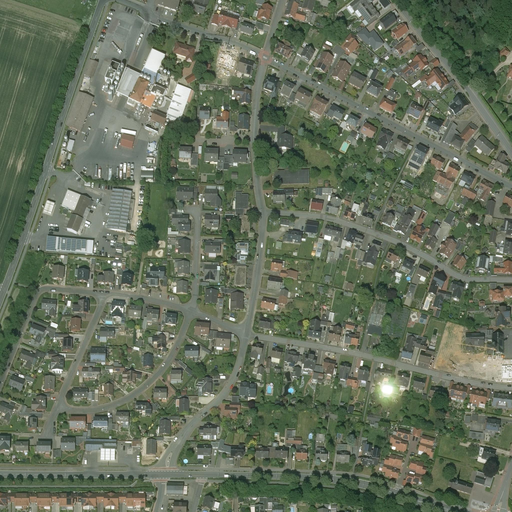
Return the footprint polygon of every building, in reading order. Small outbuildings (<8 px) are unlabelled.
[(158,0),(157,6),(157,5),(164,8),(165,8),(167,0),(158,0)] [(167,0),(165,8),(176,12),(180,0),(167,0)] [(208,0),(196,0),(192,12),(204,16),(207,7),(208,0)] [(300,2),(294,0),(289,0),(288,6),(287,6),(285,16),(294,19),(296,12),(298,8),(302,9),(303,5),(299,3),(300,2)] [(315,1),(312,0),(304,0),(303,5),(302,9),(311,12),(315,1)] [(357,0),(349,6),(354,12),(357,10),(367,23),(375,16),(367,6),(366,3),(363,0),(357,0)] [(390,5),(386,0),(381,0),(378,2),(384,10),(390,5)] [(263,6),(261,12),(259,11),(257,19),(262,21),(262,19),(268,21),(272,9),(263,6)] [(306,15),(296,12),(294,19),(304,22),(306,15)] [(227,15),(221,13),(220,17),(220,18),(218,24),(222,25),(222,26),(224,27),(227,15)] [(316,15),(311,13),(308,23),(314,24),(316,15)] [(385,30),(396,22),(393,18),(390,14),(380,23),(385,30)] [(233,16),(227,15),(224,27),(229,28),(233,16)] [(220,17),(214,16),(211,24),(217,26),(218,24),(220,18),(220,17)] [(239,18),(233,16),(229,28),(231,29),(231,27),(235,29),(236,29),(237,23),(239,18)] [(375,16),(367,23),(369,25),(377,19),(375,16)] [(265,25),(256,22),(255,27),(258,28),(257,30),(263,31),(265,25)] [(253,28),(243,25),(241,33),(251,37),(253,32),(251,32),(253,28)] [(402,25),(392,33),(397,40),(407,32),(402,25)] [(358,34),(361,39),(368,34),(365,29),(358,34)] [(368,45),(370,44),(374,51),(383,45),(373,32),(369,35),(368,34),(361,39),(368,45)] [(351,35),(345,41),(348,44),(344,48),(350,53),(351,54),(351,53),(352,52),(354,52),(355,50),(355,49),(358,46),(353,42),(356,39),(351,35)] [(411,37),(404,42),(410,49),(412,47),(413,49),(416,48),(414,46),(417,44),(411,37)] [(282,47),(278,45),(277,45),(274,50),(276,50),(274,53),(281,56),(287,44),(285,42),(282,47)] [(405,42),(395,49),(400,56),(410,49),(405,42)] [(194,50),(177,44),(173,53),(187,58),(186,62),(192,63),(194,50)] [(290,45),(287,44),(281,56),(287,60),(289,57),(290,58),(293,53),(291,52),(288,50),(290,45)] [(299,48),(296,54),(301,57),(305,51),(299,48)] [(314,53),(306,49),(305,51),(301,57),(305,59),(304,60),(309,63),(314,53)] [(505,49),(499,55),(503,59),(509,53),(505,49)] [(165,57),(152,51),(144,69),(157,75),(165,57)] [(333,59),(323,54),(319,61),(330,66),(331,64),(331,62),(333,59)] [(415,64),(412,66),(411,65),(409,66),(410,66),(414,71),(418,68),(421,72),(429,68),(421,55),(412,62),(415,64)] [(355,61),(347,57),(345,61),(353,65),(355,61)] [(436,58),(430,62),(434,68),(440,65),(436,58)] [(247,62),(241,60),(237,71),(244,74),(247,62)] [(330,66),(319,61),(316,68),(319,70),(320,72),(322,72),(325,73),(327,70),(328,69),(330,66)] [(254,64),(247,62),(244,74),(250,75),(254,64)] [(110,63),(101,80),(108,84),(111,79),(113,80),(116,76),(112,74),(115,69),(117,70),(119,67),(115,65),(115,66),(110,63)] [(345,64),(344,64),(340,63),(338,66),(337,67),(335,69),(346,75),(349,67),(346,65),(345,64)] [(403,71),(401,72),(403,75),(406,78),(414,72),(414,71),(410,66),(403,71)] [(400,68),(394,72),(400,77),(403,75),(401,72),(403,71),(400,68)] [(346,75),(335,69),(334,72),(334,74),(332,77),(336,79),(336,81),(338,80),(342,82),(346,75)] [(437,71),(431,75),(435,82),(437,84),(444,79),(437,71)] [(366,81),(353,74),(348,83),(361,90),(366,81)] [(193,75),(185,80),(188,84),(196,79),(193,75)] [(427,78),(424,81),(427,85),(429,87),(435,82),(431,75),(427,78)] [(425,76),(419,80),(424,87),(427,85),(424,81),(427,78),(425,76)] [(278,83),(267,79),(264,90),(274,93),(276,88),(278,83)] [(149,85),(139,81),(132,96),(130,96),(128,100),(129,100),(127,104),(134,107),(136,103),(144,107),(145,106),(150,109),(156,96),(163,100),(166,94),(159,90),(162,91),(164,87),(158,84),(156,88),(149,85)] [(390,81),(385,90),(389,91),(393,82),(390,81)] [(295,88),(286,83),(283,88),(280,94),(289,99),(292,93),(295,88)] [(382,89),(371,83),(366,93),(377,99),(382,89)] [(178,86),(167,118),(166,120),(179,124),(191,91),(178,86)] [(311,96),(300,90),(297,96),(295,100),(300,102),(300,101),(306,104),(306,105),(311,96)] [(417,91),(413,98),(418,100),(421,94),(417,91)] [(241,92),(241,93),(232,92),(231,103),(234,103),(235,102),(235,98),(241,98),(240,104),(249,105),(250,93),(243,92),(241,92)] [(397,95),(390,92),(385,101),(392,105),(397,95)] [(79,94),(66,127),(80,133),(93,99),(79,94)] [(460,96),(454,101),(457,106),(456,107),(454,104),(449,107),(455,115),(468,106),(460,96)] [(327,104),(316,98),(313,105),(314,105),(310,111),(320,117),(323,112),(325,109),(327,104)] [(385,101),(383,100),(379,108),(391,114),(395,107),(392,105),(385,101)] [(344,113),(335,108),(333,107),(329,115),(340,121),(344,113)] [(422,111),(413,107),(408,115),(418,120),(422,111)] [(210,109),(202,109),(202,112),(200,111),(200,116),(200,120),(201,120),(209,120),(210,109)] [(167,118),(154,113),(150,121),(163,127),(166,120),(167,118)] [(248,117),(239,117),(238,127),(239,128),(239,130),(248,130),(248,117)] [(359,122),(350,117),(346,124),(355,129),(359,122)] [(223,120),(217,120),(216,128),(227,129),(228,121),(223,120)] [(438,124),(430,120),(426,128),(438,134),(443,124),(439,122),(438,124)] [(478,129),(471,123),(468,126),(475,132),(478,129)] [(468,126),(460,136),(455,131),(457,127),(453,124),(443,142),(450,146),(450,145),(454,147),(454,148),(459,151),(459,150),(460,150),(464,143),(465,144),(475,132),(468,126)] [(376,131),(366,125),(361,134),(371,139),(376,131)] [(383,130),(379,139),(380,139),(376,146),(384,150),(388,143),(389,144),(389,143),(393,135),(389,134),(390,132),(387,131),(386,132),(383,130)] [(280,140),(279,147),(277,147),(276,156),(280,157),(281,149),(291,150),(292,137),(284,136),(284,134),(278,132),(277,140),(280,140)] [(135,138),(123,135),(120,146),(132,150),(135,138)] [(486,141),(481,137),(476,143),(474,145),(488,157),(494,149),(485,142),(486,141)] [(405,142),(399,139),(394,148),(399,150),(399,149),(405,151),(409,144),(408,144),(409,143),(405,141),(405,142)] [(360,143),(354,140),(352,143),(351,145),(357,148),(360,143)] [(472,140),(467,146),(470,149),(473,145),(474,145),(476,143),(472,140)] [(389,144),(388,143),(384,150),(384,151),(389,153),(393,145),(389,143),(389,144)] [(428,152),(419,147),(413,158),(423,163),(428,152)] [(191,150),(179,150),(179,159),(191,160),(191,155),(191,150)] [(218,152),(205,151),(205,162),(210,163),(210,161),(217,162),(217,163),(218,163),(218,152)] [(247,153),(233,152),(233,157),(233,163),(234,163),(246,163),(247,153)] [(233,157),(224,156),(223,164),(223,165),(233,165),(234,163),(233,163),(233,157)] [(500,156),(498,160),(497,163),(494,168),(505,174),(510,166),(503,163),(506,158),(500,156)] [(444,162),(434,157),(430,165),(440,170),(444,162)] [(497,163),(492,160),(487,168),(493,171),(494,168),(497,163)] [(425,165),(420,162),(416,170),(421,172),(425,165)] [(457,168),(451,164),(446,174),(456,179),(460,171),(457,169),(457,168)] [(309,171),(273,172),(273,185),(309,184),(309,171)] [(437,172),(433,181),(437,183),(441,174),(437,172)] [(412,191),(414,186),(405,182),(408,175),(402,173),(397,184),(412,191)] [(446,175),(442,173),(442,174),(441,174),(437,183),(439,184),(450,190),(455,181),(454,181),(456,179),(446,174),(446,175)] [(475,179),(465,173),(461,181),(466,184),(470,186),(471,186),(475,179)] [(493,186),(483,181),(478,191),(479,190),(484,192),(482,196),(480,196),(481,197),(480,200),(484,202),(493,186)] [(450,190),(439,184),(435,192),(445,198),(450,190)] [(466,184),(461,194),(465,196),(467,192),(469,190),(470,186),(466,184)] [(192,189),(177,189),(177,194),(177,199),(184,199),(184,201),(192,201),(192,200),(192,192),(192,189)] [(132,193),(117,190),(111,230),(126,232),(132,193)] [(217,191),(205,191),(205,202),(211,202),(212,200),(217,201),(217,199),(217,191)] [(68,192),(62,207),(75,212),(77,205),(80,197),(68,192)] [(248,196),(241,196),(241,194),(236,193),(235,202),(237,202),(237,209),(237,210),(244,210),(247,210),(246,210),(246,202),(247,202),(248,196)] [(284,193),(273,193),(273,203),(284,203),(285,203),(285,197),(284,193)] [(511,198),(507,196),(503,203),(511,207),(511,198)] [(91,201),(80,197),(77,205),(87,209),(91,201)] [(217,201),(212,200),(211,202),(211,206),(220,207),(220,202),(218,199),(217,199),(217,201)] [(318,202),(312,201),(311,210),(321,211),(322,203),(321,203),(322,201),(318,201),(318,202)] [(336,201),(333,201),(332,205),(328,204),(326,213),(336,216),(340,202),(336,201)] [(493,217),(496,203),(487,201),(485,216),(493,217)] [(55,205),(47,202),(43,214),(51,217),(55,205)] [(87,209),(77,205),(75,212),(67,231),(76,235),(87,209)] [(359,207),(353,205),(351,212),(356,213),(356,214),(357,214),(359,207)] [(399,227),(397,231),(397,232),(404,235),(411,221),(415,223),(421,213),(416,210),(415,212),(409,209),(399,227)] [(351,212),(346,210),(344,217),(353,221),(356,214),(356,213),(351,212)] [(456,215),(449,212),(443,222),(450,226),(456,215)] [(421,213),(415,223),(418,225),(419,225),(420,225),(422,221),(425,215),(421,213)] [(364,215),(363,215),(363,217),(361,223),(370,226),(373,218),(364,215)] [(394,218),(386,215),(382,224),(390,227),(394,218)] [(244,216),(239,216),(239,217),(239,219),(241,219),(241,223),(240,222),(240,223),(238,223),(238,231),(242,231),(242,232),(250,232),(250,217),(244,216)] [(219,217),(205,217),(204,228),(218,228),(219,217)] [(185,222),(179,222),(179,223),(178,232),(189,232),(190,223),(185,222)] [(318,224),(307,222),(306,233),(316,234),(318,224)] [(420,225),(419,225),(418,225),(411,239),(419,243),(427,229),(426,229),(420,225)] [(433,226),(427,237),(429,238),(430,238),(433,240),(439,229),(433,226)] [(334,229),(326,227),(324,235),(332,237),(334,229)] [(341,231),(334,229),(332,237),(335,238),(334,242),(338,243),(339,239),(341,231)] [(357,234),(350,232),(346,242),(354,244),(356,236),(357,234)] [(302,235),(289,233),(288,235),(287,235),(286,235),(286,238),(285,237),(284,238),(283,241),(284,242),(287,243),(288,242),(300,244),(302,235)] [(364,239),(356,236),(354,244),(361,247),(364,239)] [(46,238),(45,251),(93,254),(93,248),(89,248),(89,241),(46,238)] [(433,240),(430,238),(429,238),(425,247),(432,250),(437,242),(433,240)] [(456,246),(447,241),(444,246),(443,245),(442,245),(443,245),(442,246),(440,246),(441,248),(440,249),(441,249),(442,250),(440,254),(442,256),(443,256),(445,257),(448,259),(451,252),(452,253),(453,252),(456,246)] [(186,242),(179,242),(179,248),(178,248),(178,249),(180,249),(180,253),(189,254),(189,242),(186,242)] [(214,243),(206,243),(205,253),(219,254),(220,245),(220,243),(214,243)] [(248,243),(244,243),(244,245),(238,244),(236,246),(237,248),(235,250),(237,252),(239,252),(239,255),(237,255),(235,255),(234,257),(235,258),(236,258),(236,261),(240,262),(240,261),(246,261),(246,260),(249,258),(249,257),(248,256),(248,253),(249,252),(249,250),(248,249),(248,248),(249,247),(250,245),(248,243)] [(381,245),(373,243),(371,250),(378,253),(381,245)] [(511,243),(505,243),(504,250),(496,249),(496,253),(503,255),(511,256),(511,243)] [(371,250),(370,250),(371,250),(369,249),(367,255),(365,263),(374,266),(378,253),(371,250)] [(365,253),(357,250),(355,259),(363,261),(365,254),(365,253)] [(399,256),(390,252),(387,259),(395,263),(399,256)] [(465,262),(467,259),(460,253),(458,256),(465,262)] [(465,263),(457,257),(454,261),(455,262),(453,265),(460,270),(465,263)] [(477,257),(475,273),(488,274),(490,259),(477,257)] [(414,264),(406,260),(402,267),(411,271),(414,264)] [(285,263),(272,261),(271,270),(271,271),(277,272),(277,271),(281,271),(282,267),(284,268),(285,263)] [(39,264),(34,262),(31,271),(36,273),(39,264)] [(183,263),(179,263),(179,268),(178,268),(178,275),(188,275),(188,263),(183,263)] [(511,271),(511,264),(500,264),(500,268),(497,268),(497,273),(494,273),(497,273),(497,274),(498,274),(503,274),(511,274),(511,271)] [(211,267),(205,266),(205,267),(205,272),(205,277),(205,281),(210,281),(210,276),(213,277),(214,277),(214,278),(214,277),(215,277),(215,272),(216,272),(216,267),(211,267)] [(420,267),(416,275),(426,279),(430,272),(420,267)] [(64,269),(53,268),(52,280),(63,281),(64,269)] [(237,268),(236,276),(235,276),(235,283),(240,283),(240,286),(245,286),(246,268),(245,268),(237,268)] [(164,269),(151,269),(151,275),(147,275),(146,282),(149,282),(149,286),(157,287),(157,279),(163,279),(164,279),(164,278),(164,269)] [(88,272),(79,271),(78,282),(87,283),(88,279),(88,276),(88,272)] [(297,273),(286,272),(286,273),(285,278),(296,280),(297,273)] [(113,275),(104,274),(104,278),(104,284),(113,285),(113,281),(114,278),(113,278),(113,275)] [(123,276),(123,275),(123,277),(122,279),(122,282),(122,286),(131,287),(132,277),(123,276)] [(446,280),(436,275),(431,285),(429,291),(436,293),(438,288),(441,290),(446,280)] [(281,281),(269,279),(267,289),(280,291),(281,281)] [(181,283),(177,282),(177,283),(176,294),(187,294),(187,283),(181,283)] [(464,286),(454,283),(451,291),(454,292),(453,297),(460,299),(461,295),(462,295),(464,286)] [(416,287),(410,285),(407,293),(413,295),(416,287)] [(511,288),(503,289),(503,295),(503,298),(511,297),(511,288)] [(217,292),(206,291),(206,304),(216,304),(217,292)] [(446,294),(439,292),(437,297),(442,298),(441,302),(443,302),(444,300),(446,294)] [(243,295),(231,295),(231,299),(232,300),(232,309),(231,309),(231,310),(242,310),(242,305),(241,305),(241,302),(243,302),(243,295)] [(437,297),(436,296),(433,307),(438,309),(441,302),(442,298),(437,297)] [(287,298),(280,297),(278,305),(285,306),(287,298)] [(275,303),(263,300),(261,308),(273,311),(275,303)] [(56,302),(43,301),(42,310),(50,310),(49,317),(54,317),(55,311),(56,302)] [(391,305),(375,301),(368,326),(370,327),(370,326),(375,328),(384,330),(391,305)] [(88,303),(79,303),(79,308),(79,314),(85,314),(88,314),(88,303)] [(123,305),(117,305),(117,304),(113,304),(112,314),(122,315),(123,305)] [(409,311),(392,306),(385,330),(384,330),(383,334),(384,334),(384,335),(402,340),(409,311)] [(141,309),(129,308),(129,315),(128,318),(133,318),(134,317),(141,318),(141,309)] [(159,313),(152,312),(152,309),(148,308),(148,312),(147,318),(147,321),(147,320),(152,320),(152,321),(158,322),(159,313)] [(508,310),(495,310),(496,321),(505,320),(509,320),(508,310)] [(177,317),(166,316),(165,323),(165,325),(176,326),(177,317)] [(329,318),(322,316),(321,325),(327,326),(329,318)] [(271,322),(261,320),(259,329),(269,330),(271,322)] [(80,321),(71,321),(71,332),(80,332),(80,321)] [(320,323),(311,322),(310,329),(308,338),(319,340),(321,331),(318,331),(320,323)] [(58,326),(52,324),(50,327),(48,326),(47,331),(54,334),(58,326)] [(200,325),(196,325),(195,333),(195,336),(200,337),(200,335),(208,336),(209,331),(209,328),(209,326),(204,325),(203,325),(201,325),(200,324),(200,325)] [(355,326),(350,325),(346,324),(345,328),(350,330),(350,332),(353,333),(355,326)] [(45,331),(33,326),(30,334),(37,337),(35,343),(39,345),(40,344),(43,345),(45,341),(44,341),(44,340),(42,339),(45,331)] [(375,328),(370,326),(370,327),(368,334),(376,336),(377,333),(373,332),(375,328)] [(331,328),(330,332),(328,341),(333,342),(339,343),(340,334),(341,330),(331,328)] [(114,330),(100,329),(100,338),(114,338),(114,330)] [(351,333),(346,333),(344,344),(351,345),(352,337),(350,336),(351,333)] [(359,335),(355,334),(355,337),(352,337),(351,345),(357,346),(359,335)] [(485,338),(485,335),(477,335),(466,335),(466,347),(467,347),(467,349),(468,351),(471,351),(473,349),(472,347),(483,346),(483,343),(486,343),(487,342),(487,341),(492,341),(492,337),(493,337),(493,336),(487,336),(487,338),(485,338)] [(503,354),(502,337),(493,337),(492,337),(492,341),(492,345),(487,346),(487,354),(492,354),(503,354)] [(417,340),(408,338),(405,350),(403,350),(401,358),(411,360),(413,352),(413,349),(413,347),(414,343),(416,343),(417,341),(417,340)] [(71,342),(63,341),(63,351),(71,352),(71,342)] [(421,342),(417,341),(416,343),(414,343),(413,347),(419,349),(421,345),(421,342)] [(263,347),(253,345),(251,354),(250,359),(256,360),(257,355),(261,356),(263,347)] [(105,350),(91,349),(91,363),(95,363),(105,363),(105,350)] [(198,349),(185,349),(185,358),(198,358),(198,349)] [(282,352),(273,350),(271,358),(280,360),(282,352)] [(425,355),(421,354),(419,362),(429,365),(431,357),(433,357),(434,352),(428,350),(427,353),(426,352),(425,355)] [(35,356),(23,351),(19,359),(27,362),(25,368),(29,370),(31,364),(32,364),(35,356)] [(290,353),(289,353),(287,363),(287,364),(289,364),(292,365),(292,364),(292,362),(295,362),(296,363),(296,362),(297,362),(298,356),(297,356),(297,355),(290,353)] [(152,357),(144,356),(144,357),(145,357),(145,361),(144,361),(144,368),(151,368),(152,357)] [(316,359),(306,357),(305,364),(305,365),(314,367),(316,359)] [(335,363),(325,361),(325,363),(323,362),(322,367),(324,367),(323,369),(327,370),(326,375),(332,377),(333,371),(333,369),(335,363)] [(351,367),(341,365),(340,372),(340,373),(339,378),(347,380),(348,374),(349,375),(351,367)] [(301,370),(294,369),(292,377),(299,379),(301,370)] [(369,371),(360,369),(358,377),(368,378),(369,371)] [(99,370),(82,370),(82,378),(97,378),(97,374),(99,374),(99,370)] [(391,373),(378,370),(377,375),(378,376),(378,379),(377,384),(384,385),(389,385),(391,373)] [(181,372),(171,372),(171,381),(181,381),(181,378),(181,372)] [(135,373),(127,373),(127,383),(131,383),(131,385),(134,385),(134,383),(135,383),(135,379),(140,380),(141,375),(135,373)] [(409,377),(399,375),(397,387),(400,388),(407,389),(409,377)] [(25,382),(12,377),(9,386),(16,388),(16,389),(21,392),(25,382)] [(54,378),(45,378),(45,391),(54,391),(54,378)] [(211,380),(198,379),(198,388),(204,388),(204,394),(202,394),(211,394),(211,380)] [(418,381),(415,380),(413,388),(419,389),(419,390),(422,391),(424,382),(421,382),(421,381),(418,381)] [(248,385),(241,384),(240,396),(248,396),(248,386),(248,385)] [(389,385),(384,385),(383,391),(390,393),(392,386),(389,385)] [(112,386),(104,386),(104,396),(112,396),(112,386)] [(248,386),(248,396),(247,398),(255,398),(256,387),(248,386)] [(397,387),(392,386),(390,393),(398,394),(400,388),(397,387)] [(458,388),(452,387),(452,389),(451,391),(450,398),(457,399),(459,388),(458,387),(458,388)] [(461,388),(459,388),(457,399),(464,401),(465,394),(466,391),(466,390),(461,389),(461,388)] [(431,389),(429,398),(437,399),(437,401),(441,402),(444,391),(440,390),(431,389)] [(88,390),(74,390),(73,398),(88,399),(88,390)] [(167,391),(154,391),(154,400),(167,400),(167,391)] [(476,393),(472,392),(472,393),(471,396),(470,403),(473,403),(473,404),(477,405),(476,408),(480,392),(476,391),(476,393)] [(483,393),(480,392),(476,408),(477,405),(481,406),(481,405),(484,406),(485,399),(486,396),(486,395),(483,394),(483,393)] [(511,397),(494,395),(493,402),(492,402),(493,402),(492,406),(492,407),(511,409),(510,408),(511,404),(511,405),(511,404),(511,399),(511,397)] [(45,399),(37,399),(36,411),(45,411),(45,399)] [(188,401),(180,401),(179,415),(188,415),(188,401)] [(14,408),(2,403),(0,407),(0,412),(6,415),(4,420),(8,422),(11,416),(14,408)] [(230,408),(226,408),(225,417),(226,417),(226,419),(231,419),(231,417),(236,417),(236,409),(230,408)] [(129,414),(116,414),(116,423),(123,423),(129,423),(129,414)] [(380,423),(381,416),(368,414),(367,420),(371,421),(370,426),(379,428),(380,423)] [(85,419),(70,419),(70,429),(74,429),(74,422),(85,422),(85,419)] [(107,420),(94,419),(94,428),(107,428),(107,420)] [(37,420),(25,420),(25,426),(28,426),(28,431),(37,431),(37,420)] [(499,422),(487,421),(486,431),(491,432),(495,433),(498,433),(500,433),(500,429),(499,429),(499,422)] [(170,422),(160,422),(160,435),(169,435),(170,422)] [(216,427),(204,427),(204,430),(203,436),(204,436),(208,436),(216,436),(216,427)] [(405,431),(403,431),(402,432),(398,431),(396,438),(402,439),(408,441),(410,434),(406,433),(405,431)] [(484,435),(469,433),(468,439),(483,441),(484,435)] [(426,438),(422,437),(420,444),(432,447),(434,440),(430,439),(429,438),(427,438),(426,438)] [(10,439),(0,438),(0,448),(5,448),(4,452),(9,452),(9,448),(10,439)] [(75,440),(61,440),(61,451),(75,451),(75,446),(75,440)] [(116,441),(91,441),(90,451),(91,451),(103,452),(103,451),(116,451),(116,441)] [(156,441),(147,441),(147,455),(155,455),(156,441)] [(401,442),(394,441),(392,447),(396,448),(396,450),(405,452),(405,450),(406,444),(407,444),(401,442)] [(28,444),(16,444),(16,445),(12,445),(12,451),(15,451),(15,453),(28,453),(28,444)] [(50,444),(37,444),(37,447),(37,453),(50,453),(50,444)] [(288,450),(278,449),(278,444),(272,444),(272,449),(271,458),(282,459),(287,460),(288,450)] [(432,447),(420,444),(418,451),(425,453),(430,454),(432,447)] [(231,448),(223,446),(222,452),(231,454),(231,448)] [(239,449),(231,448),(231,454),(231,457),(243,458),(243,449),(243,446),(239,446),(239,449)] [(340,446),(338,446),(338,449),(338,450),(338,453),(337,453),(337,462),(341,462),(341,464),(344,464),(344,463),(348,463),(349,454),(351,454),(351,450),(352,450),(352,447),(349,447),(349,446),(348,446),(348,447),(340,446)] [(211,447),(197,447),(197,456),(211,456),(211,449),(211,447)] [(262,448),(257,447),(257,458),(268,459),(268,458),(268,450),(262,450),(262,448)] [(495,453),(484,450),(482,459),(492,462),(495,453)] [(297,452),(296,460),(297,460),(297,461),(301,461),(301,460),(307,461),(307,452),(301,452),(297,452)] [(327,453),(316,452),(316,461),(322,461),(322,462),(326,462),(326,461),(327,461),(327,459),(329,459),(329,453),(327,453)] [(364,456),(362,465),(371,467),(372,463),(373,458),(370,457),(364,456)] [(397,457),(396,457),(394,457),(391,456),(389,463),(393,464),(400,466),(402,459),(398,458),(397,457)] [(418,463),(416,462),(415,463),(411,462),(409,469),(417,471),(421,472),(423,465),(419,464),(418,463)] [(391,471),(387,470),(385,476),(389,477),(390,478),(392,479),(393,478),(397,479),(399,472),(391,470),(391,471)] [(493,478),(478,473),(474,483),(490,488),(493,478)] [(415,477),(408,475),(406,482),(410,483),(410,484),(412,485),(414,484),(417,485),(419,478),(415,477)] [(473,487),(453,481),(453,482),(449,481),(448,487),(451,488),(451,489),(470,495),(473,487)] [(183,485),(167,484),(167,495),(182,496),(183,485)] [(145,496),(133,496),(133,507),(134,507),(145,507),(145,496)] [(213,500),(205,498),(203,508),(211,510),(211,508),(217,509),(218,504),(213,502),(213,500)]
